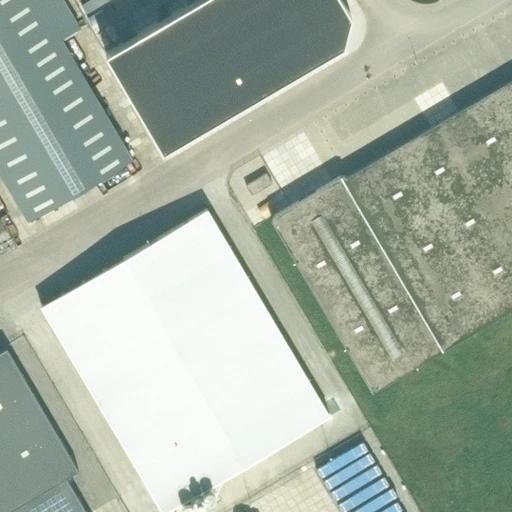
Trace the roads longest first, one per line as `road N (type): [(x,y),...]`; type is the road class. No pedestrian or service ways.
road 1 (unclassified): [(0,282),(412,47)]
road 2 (unknown): [(203,166),(347,406),(336,442)]
